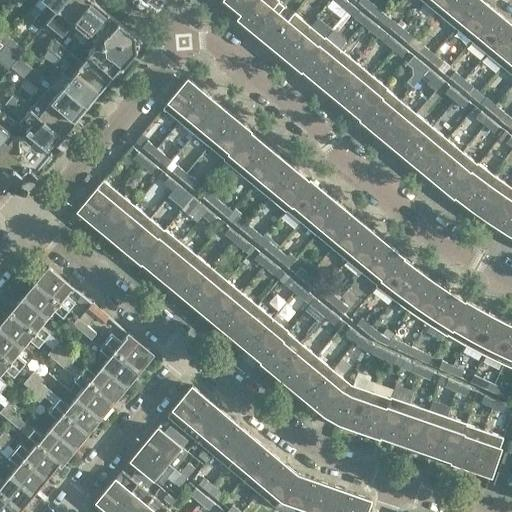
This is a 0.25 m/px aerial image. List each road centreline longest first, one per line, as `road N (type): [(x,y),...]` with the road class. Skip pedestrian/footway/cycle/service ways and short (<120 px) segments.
road 1 (residential): [(511,268),(342,159),(218,45),(185,41)]
road 2 (residential): [(404,490),(310,453),(188,357)]
road 3 (residential): [(30,229),(185,41)]
road 4 (residential): [(188,357),(30,229)]
road 5 (residential): [(59,511),(188,357)]
